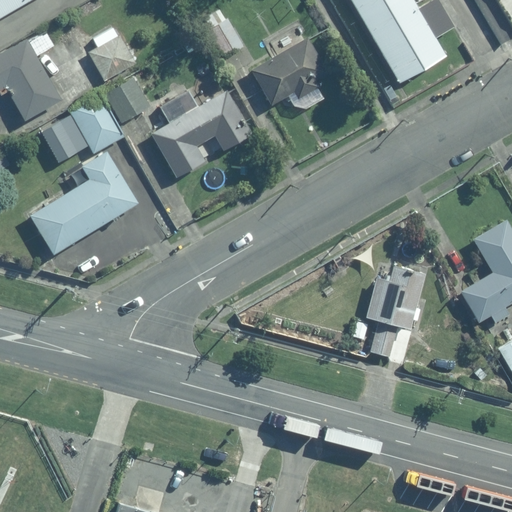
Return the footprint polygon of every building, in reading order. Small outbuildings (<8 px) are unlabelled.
[(0,0),(0,15),(26,0),(0,0)] [(225,53),(243,43),(228,16),(225,17),(215,0),(213,0),(199,8),(225,53)] [(351,0),(361,19),(395,0),(351,0)] [(424,0),(417,4),(414,0),(395,0),(361,19),(379,49),(447,12),(440,0),(424,0)] [(455,26),(447,12),(379,49),(396,81),(447,53),(437,36),(455,26)] [(137,60),(121,32),(88,52),(104,80),(137,60)] [(329,69),(308,34),(251,67),(272,103),(294,90),(298,96),(319,84),(315,77),(329,69)] [(0,85),(5,83),(24,118),(61,98),(28,37),(0,51),(0,85)] [(150,105),(131,73),(105,91),(122,121),(150,105)] [(251,131),(227,88),(198,102),(191,88),(160,104),(169,119),(151,130),(176,175),(205,158),(196,143),(216,133),(223,147),(251,131)] [(69,107),(93,151),(123,134),(98,91),(69,107)] [(106,149),(81,163),(89,178),(31,213),(53,252),(137,201),(106,149)] [(475,318),(486,311),(491,318),(505,310),(502,302),(511,296),(511,229),(503,214),(469,234),(489,268),(458,285),(475,318)] [(387,275),(372,272),(362,312),(375,315),(396,321),(407,323),(421,270),(391,261),(387,275)] [(396,321),(375,315),(368,348),(387,353),(396,321)] [(501,336),(493,322),(483,328),(491,342),(501,336)] [(511,335),(495,345),(511,372),(511,371),(511,335)] [(158,511),(135,506),(137,495),(124,491),(120,504),(117,511),(158,511)]
